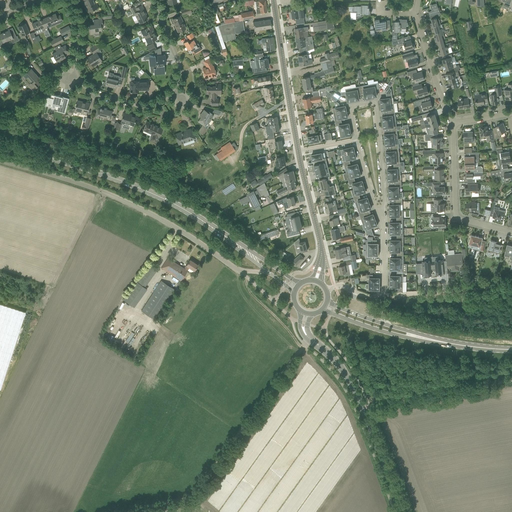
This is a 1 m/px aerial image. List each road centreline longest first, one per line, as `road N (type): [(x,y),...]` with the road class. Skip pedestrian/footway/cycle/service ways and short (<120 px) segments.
road 1 (unclassified): [(270,273),(239,271),(105,193),(0,162)]
road 2 (secondary): [(244,250),(149,193),(0,143)]
road 3 (track): [(131,511),(191,497),(309,340)]
road 4 (tertiary): [(401,511),(343,371),(309,340)]
road 5 (residential): [(382,224),(375,104),(351,109),(356,140)]
road 6 (tertiary): [(299,152),(274,0)]
road 7 (track): [(511,381),(363,409)]
road 8 (residential): [(511,234),(458,218),(452,123)]
